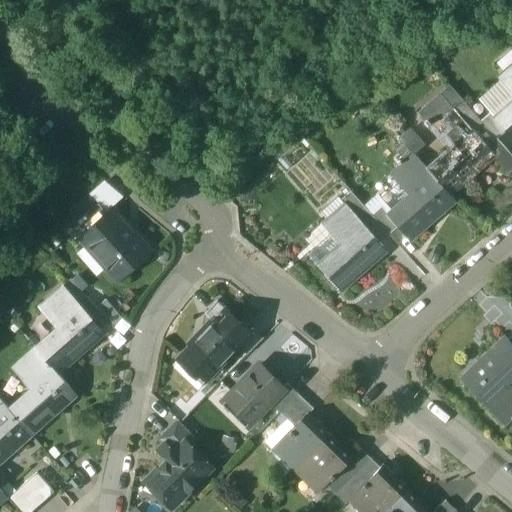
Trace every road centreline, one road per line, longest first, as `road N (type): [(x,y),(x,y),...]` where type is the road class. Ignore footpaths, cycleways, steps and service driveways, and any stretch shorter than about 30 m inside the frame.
road 1 (residential): [(210,236),(157,310),(126,420),(113,511)]
road 2 (residential): [(210,236),(0,52)]
road 3 (residential): [(367,368),(210,236)]
road 4 (residential): [(367,368),(511,237)]
road 5 (residential): [(511,487),(367,368)]
